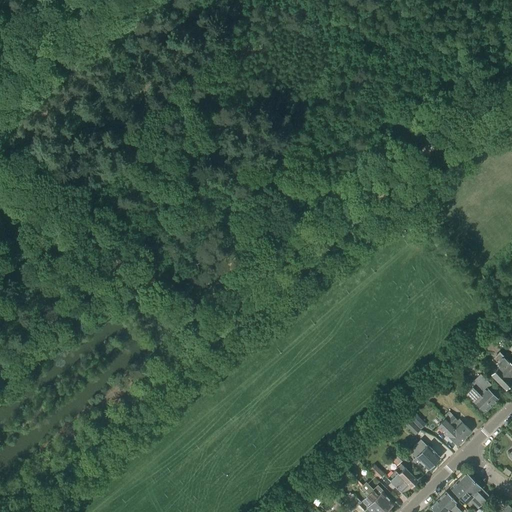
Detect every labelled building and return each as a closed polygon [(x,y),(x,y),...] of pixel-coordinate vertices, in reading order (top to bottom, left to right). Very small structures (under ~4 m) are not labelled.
[(502,356),(499,353),(494,359),(497,362),(496,362),(498,364),(497,366),(498,367),(491,374),(505,388),(511,381),(511,364),(507,359),(506,360),(503,356),(502,356)] [(472,387),(491,405),(498,399),(496,397),(500,393),(497,389),(492,393),(487,388),(491,385),(480,374),(470,384),(472,387)] [(484,412),(491,405),(472,387),(466,393),(474,400),(473,401),(484,412)] [(461,399),(464,396),(459,390),(456,393),(461,399)] [(410,407),(404,413),(416,425),(421,419),(410,407)] [(458,421),(449,412),(443,418),(444,420),(444,419),(464,439),(471,432),(459,420),(459,419),(458,421)] [(457,446),(463,440),(464,439),(444,419),(444,420),(437,426),(447,436),(445,437),(451,443),(452,441),(457,446)] [(415,435),(420,430),(410,420),(405,424),(415,435)] [(427,446),(420,440),(409,451),(416,458),(413,461),(419,467),(422,464),(427,469),(440,457),(428,445),(427,446)] [(397,466),(404,458),(395,449),(391,454),(395,457),(392,460),(397,466)] [(353,471),(346,463),(342,467),(355,481),(359,477),(354,471),(353,471)] [(379,479),(384,474),(375,464),(369,469),(374,474),(373,475),(377,479),(378,478),(379,479)] [(404,468),(401,464),(387,478),(401,492),(407,486),(406,485),(407,483),(410,486),(417,480),(405,468),(404,468)] [(482,504),(489,496),(465,472),(457,480),(482,504)] [(482,504),(457,480),(450,488),(465,503),(469,500),(478,508),(482,504)] [(367,490),(375,498),(374,499),(385,511),(393,503),(382,492),(383,491),(377,485),(373,489),(366,482),(362,486),(366,490),(367,490)] [(384,511),(385,511),(374,499),(375,498),(367,490),(366,490),(366,491),(363,494),(366,497),(362,501),(367,507),(366,508),(367,508),(364,511),(365,511),(384,511)] [(450,511),(461,511),(454,505),(456,503),(446,492),(438,500),(450,511)] [(354,495),(347,502),(350,505),(354,509),(361,502),(354,495)] [(450,511),(438,500),(430,508),(434,511),(450,511)]
